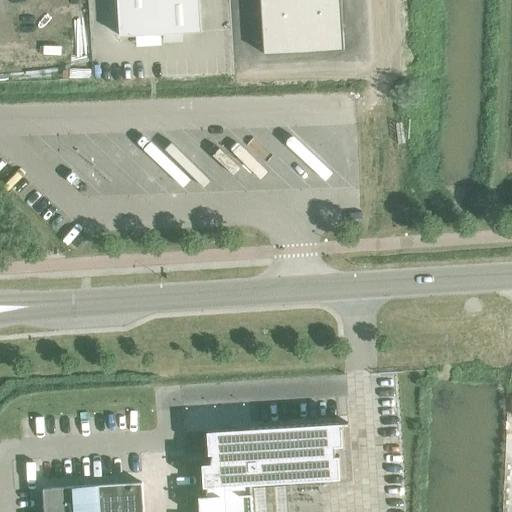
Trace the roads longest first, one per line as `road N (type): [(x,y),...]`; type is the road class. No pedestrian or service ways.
road 1 (tertiary): [(37,305),(511,275)]
road 2 (unknown): [(92,0),(101,55),(203,47)]
